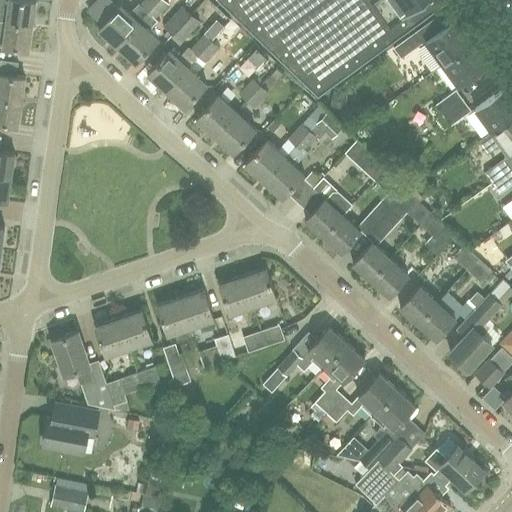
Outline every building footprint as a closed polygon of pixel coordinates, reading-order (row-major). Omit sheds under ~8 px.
[(0,0),(0,21),(33,26),(37,1),(30,0),(0,0)] [(145,0),(141,5),(138,2),(130,12),(121,3),(98,27),(117,45),(158,0),(145,0)] [(165,0),(158,0),(117,45),(135,62),(158,37),(149,29),(157,20),(155,18),(170,3),(165,0)] [(219,0),(318,95),(445,2),(443,0),(219,0)] [(173,33),(192,13),(183,4),(164,25),(173,33)] [(201,21),(192,13),(173,33),(182,42),(201,21)] [(208,31),(223,49),(241,34),(226,16),(208,31)] [(442,63),(473,40),(457,18),(426,40),(433,49),(425,55),(423,58),(432,70),(442,63)] [(0,45),(30,50),(33,26),(0,21),(0,45)] [(423,42),(415,31),(393,47),(401,58),(423,42)] [(213,39),(205,32),(192,47),(189,45),(179,56),(170,48),(147,72),(166,90),(213,39)] [(206,61),(220,46),(213,39),(166,90),(185,107),(207,82),(198,74),(208,63),(206,61)] [(473,40),(442,63),(459,86),(490,63),(473,40)] [(0,98),(22,102),(26,77),(18,76),(0,73),(0,98)] [(247,100),(261,84),(254,77),(239,93),(247,100)] [(270,92),(261,84),(247,100),(255,108),(270,92)] [(492,130),(511,115),(511,93),(506,85),(475,107),(492,130)] [(443,114),(464,99),(456,89),(436,104),(443,114)] [(215,135),(237,110),(219,93),(197,118),(215,135)] [(0,122),(19,126),(22,102),(0,98),(0,122)] [(464,99),(443,114),(451,125),(472,110),(464,99)] [(310,129),(317,122),(328,111),(321,104),(303,122),(288,138),(296,145),(310,129)] [(237,110),(215,135),(234,152),(256,127),(237,110)] [(344,127),(328,111),(317,122),(310,129),(296,145),(304,152),(324,130),(333,139),(344,127)] [(488,153),(501,143),(508,152),(511,149),(511,115),(492,130),(479,140),(488,153)] [(286,155),(279,148),(268,138),(246,162),(264,179),(286,155)] [(345,152),(374,179),(386,167),(357,139),(345,152)] [(0,175),(12,177),(15,153),(1,151),(0,150),(0,175)] [(287,192),(301,176),(305,172),(295,162),(286,155),(264,179),(283,196),(287,192)] [(492,182),(511,167),(511,164),(506,156),(485,172),(492,182)] [(386,167),(374,179),(388,192),(382,199),(392,208),(398,202),(409,190),(386,167)] [(511,167),(492,182),(500,192),(511,183),(511,167)] [(313,172),(307,180),(319,190),(326,181),(313,172)] [(0,199),(8,201),(12,177),(0,175),(0,199)] [(407,212),(421,224),(432,212),(409,190),(398,202),(392,208),(402,217),(407,212)] [(324,234),(344,213),(352,203),(339,191),(333,191),(327,197),(326,196),(307,218),(324,234)] [(443,223),(432,212),(421,224),(433,235),(443,223)] [(362,229),(357,225),(344,213),(324,234),(342,250),(362,229)] [(371,278),(391,256),(377,243),(374,240),(353,262),(371,278)] [(468,269),(479,257),(464,244),(453,256),(468,269)] [(391,256),(371,278),(389,294),(409,273),(391,256)] [(243,275),(254,306),(277,297),(266,267),(243,275)] [(440,289),(451,274),(441,267),(430,282),(440,289)] [(230,314),(254,306),(243,275),(220,283),(230,314)] [(495,291),(507,303),(511,297),(511,287),(505,281),(495,291)] [(419,322),(439,300),(421,284),(401,306),(419,322)] [(181,295),(191,326),(215,318),(204,287),(181,295)] [(470,367),(493,341),(485,334),(491,327),(485,322),(503,303),(490,291),(472,310),(471,312),(464,319),(457,327),(465,334),(451,350),(458,356),(456,361),(465,368),(469,366),(470,367)] [(168,334),(191,326),(181,295),(158,303),(168,334)] [(439,300),(419,322),(437,338),(457,316),(439,300)] [(120,316),(130,347),(153,339),(143,308),(120,316)] [(106,355),(130,347),(120,316),(96,324),(106,355)] [(262,330),(267,345),(285,339),(280,324),(270,327),(262,330)] [(287,376),(298,365),(304,370),(314,360),(322,367),(347,340),(330,324),(317,338),(309,347),(309,348),(306,352),(302,355),(294,348),(277,366),(278,367),(287,376)] [(267,345),(262,330),(244,336),(242,329),(228,334),(235,356),(267,345)] [(81,381),(92,378),(88,365),(90,364),(79,330),(53,338),(64,373),(77,369),(81,381)] [(511,330),(500,343),(511,354),(511,330)] [(204,366),(235,356),(228,334),(215,338),(217,345),(199,351),(204,366)] [(322,367),(331,376),(321,386),(325,390),(311,406),(315,410),(311,414),(319,421),(323,417),(345,394),(337,387),(344,380),(365,358),(347,340),(322,367)] [(169,387),(191,380),(182,353),(179,353),(176,342),(164,346),(174,377),(169,379),(169,387)] [(506,372),(504,370),(511,361),(511,357),(501,347),(491,358),(489,356),(474,373),(491,388),(506,372)] [(138,372),(143,387),(161,381),(156,365),(138,372)] [(278,367),(263,382),(271,391),(287,376),(278,367)] [(125,393),(143,387),(138,372),(120,378),(125,393)] [(354,414),(362,405),(372,414),(396,387),(380,372),(359,394),(352,402),(345,394),(323,417),(331,425),(336,420),(337,421),(348,409),(354,414)] [(125,393),(120,378),(107,383),(114,404),(127,400),(125,393)] [(396,387),(372,414),(383,424),(386,420),(393,427),(415,404),(396,387)] [(52,416),(49,416),(43,443),(83,451),(86,437),(93,438),(98,410),(54,402),(52,416)] [(412,421),(401,428),(411,446),(422,439),(412,421)] [(376,461),(394,441),(385,431),(359,460),(368,468),(376,461)] [(394,441),(376,461),(393,478),(402,468),(397,463),(412,447),(399,436),(394,441)] [(438,448),(427,459),(438,470),(435,472),(447,483),(454,476),(466,488),(474,480),(477,483),(491,468),(481,459),(479,461),(460,443),(458,445),(447,456),(438,448)] [(368,468),(354,484),(362,492),(375,504),(376,505),(372,508),(375,511),(443,511),(451,505),(416,472),(413,475),(407,469),(396,480),(393,478),(376,461),(368,468)] [(55,484),(51,504),(83,511),(88,491),(55,484)]
